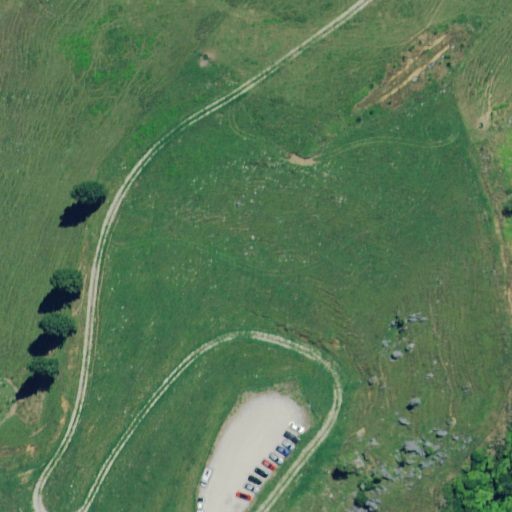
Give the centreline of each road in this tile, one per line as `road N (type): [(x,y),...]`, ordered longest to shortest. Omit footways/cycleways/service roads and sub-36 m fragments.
road 1 (track): [(41,511),(34,485),(76,409),(98,249),(117,190),(168,137),(365,0)]
road 2 (track): [(260,511),(324,430),(335,400),(331,372),(292,344),(240,332),(203,345),(167,380),(120,438),(79,511)]
